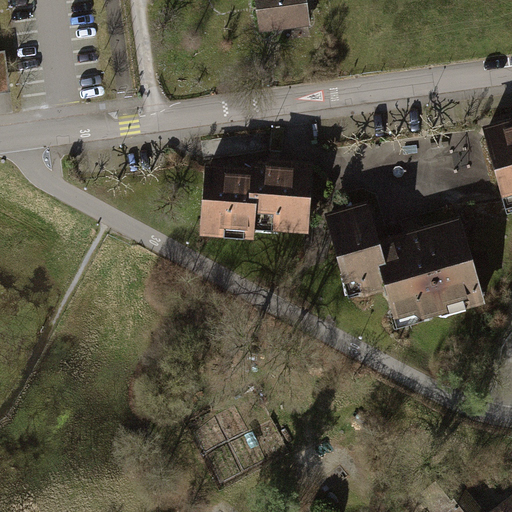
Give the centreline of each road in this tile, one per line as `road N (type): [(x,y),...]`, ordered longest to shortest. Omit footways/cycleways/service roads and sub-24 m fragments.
road 1 (residential): [(17,138),(45,179),(110,216),(435,391),(511,418)]
road 2 (residential): [(511,70),(17,138)]
